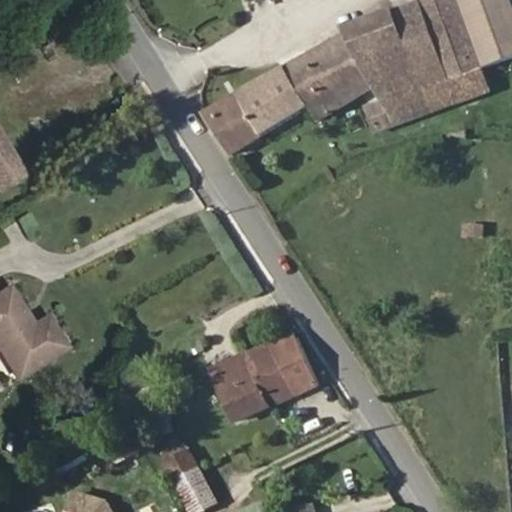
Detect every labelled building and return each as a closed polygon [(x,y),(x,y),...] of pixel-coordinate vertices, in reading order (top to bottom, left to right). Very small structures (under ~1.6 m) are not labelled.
[(350,32),(352,37),(342,42),(241,97),(265,139),(319,107),(310,85),(369,62),(398,127),(432,114),(425,93),(466,79),(438,0),(422,0),(425,8),(350,32)] [(489,71),(461,0),(438,0),(466,79),(489,71)] [(461,0),(489,71),(511,62),(511,7),(509,0),(461,0)] [(364,116),(371,136),(398,127),(369,62),(310,85),(319,107),(326,120),(370,93),(378,111),(364,116)] [(496,92),(489,71),(466,79),(425,93),(432,114),(496,92)] [(241,97),(204,116),(233,158),(265,139),(241,97)] [(1,141),(0,141),(0,189),(21,178),(1,141)] [(466,240),(487,240),(488,225),(466,225),(466,240)] [(71,347),(51,316),(36,326),(11,289),(0,296),(0,342),(23,378),(71,347)] [(298,398),(335,382),(309,336),(276,353),(298,398)] [(298,398),(276,353),(251,365),(273,409),(298,398)] [(238,425),(271,411),(273,409),(251,365),(249,360),(215,375),(238,425)] [(161,443),(166,459),(186,452),(180,436),(161,443)] [(190,456),(169,468),(177,483),(198,471),(190,456)] [(177,483),(191,511),(207,511),(217,507),(198,471),(177,483)] [(121,511),(117,504),(86,494),(80,511),(121,511)] [(292,511),(318,511),(314,501),(292,511)]
